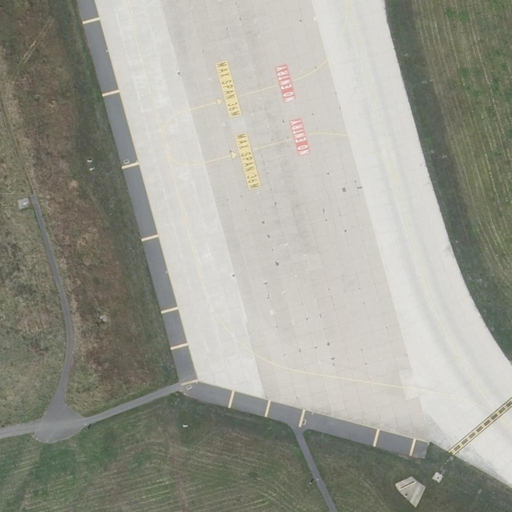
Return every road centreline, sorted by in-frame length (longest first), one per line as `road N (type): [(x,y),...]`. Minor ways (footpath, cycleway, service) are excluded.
road 1 (track): [(49,424),(69,338),(35,201)]
road 2 (track): [(0,433),(82,421),(181,385)]
